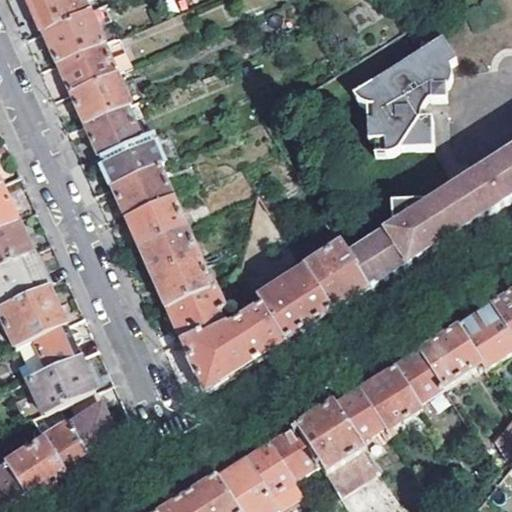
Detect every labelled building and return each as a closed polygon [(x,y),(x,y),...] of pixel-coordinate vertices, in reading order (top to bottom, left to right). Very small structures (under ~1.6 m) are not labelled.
[(95,0),(30,0),(46,34),(92,14),(88,4),(95,0)] [(92,14),(46,34),(60,66),(106,46),(92,14)] [(371,104),(371,138),(378,137),(379,152),(401,153),(406,150),(437,150),(438,119),(427,118),(425,105),(428,100),(446,100),(448,89),(455,81),(452,66),(457,61),(443,40),(355,96),(358,102),(371,104)] [(60,66),(73,96),(119,76),(106,46),(60,66)] [(73,96),(87,127),(133,108),(119,76),(73,96)] [(133,108),(87,127),(101,159),(143,141),(135,123),(147,118),(141,104),(133,108)] [(143,141),(101,159),(114,190),(161,170),(150,145),(156,139),(155,136),(143,141)] [(351,260),(371,291),(423,259),(501,209),(511,202),(511,158),(437,206),(396,206),(396,226),(399,225),(399,230),(351,260)] [(161,170),(114,190),(129,223),(175,202),(161,170)] [(0,231),(19,223),(3,186),(0,187),(0,231)] [(270,217),(257,199),(240,276),(250,292),(265,283),(257,271),(270,217)] [(175,202),(129,223),(142,253),(189,232),(175,202)] [(0,231),(0,269),(33,254),(19,223),(0,231)] [(142,253),(155,282),(201,261),(189,232),(142,253)] [(343,247),(304,272),(306,274),(332,316),(361,297),(371,291),(351,260),(343,247)] [(0,269),(0,312),(49,291),(33,254),(0,269)] [(155,282),(168,311),(213,291),(201,261),(155,282)] [(306,274),(258,304),(262,310),(285,345),(309,330),(332,316),(306,274)] [(225,311),(215,290),(213,291),(168,311),(183,345),(224,326),(218,315),(225,311)] [(0,312),(0,317),(15,351),(20,350),(66,328),(49,291),(0,312)] [(511,296),(492,310),(511,340),(511,296)] [(224,326),(183,345),(205,396),(276,351),(285,345),(262,310),(231,330),(226,329),(224,326)] [(487,374),(511,357),(511,340),(492,310),(485,314),(458,330),(483,368),(487,374)] [(17,369),(25,385),(29,383),(80,361),(66,328),(20,350),(26,365),(17,369)] [(483,368),(458,330),(453,334),(420,355),(442,390),(474,371),(476,374),(483,368)] [(442,390),(420,355),(403,366),(396,370),(422,413),(424,414),(428,410),(425,405),(444,393),(442,390)] [(80,361),(29,383),(44,418),(60,411),(71,405),(95,395),(80,361)] [(422,413),(396,370),(369,387),(362,391),(390,437),(396,433),(394,430),(422,413)] [(337,407),(361,445),(379,433),(384,441),(390,437),(362,391),(357,395),(337,407)] [(80,415),(82,422),(71,428),(95,467),(103,462),(121,450),(95,395),(71,405),(76,417),(80,415)] [(323,469),(341,499),(381,475),(361,445),(337,407),(304,428),(299,431),(323,469)] [(46,444),(71,483),(90,470),(95,467),(71,428),(60,411),(44,418),(33,423),(46,444)] [(511,423),(495,445),(505,461),(511,452),(511,423)] [(323,469),(299,431),(279,444),(272,448),(296,487),(323,469)] [(8,468),(32,507),(41,502),(71,483),(46,444),(8,468)] [(296,487),(272,448),(255,459),(246,464),(276,511),(302,496),(296,487)] [(276,511),(246,464),(237,470),(217,483),(235,511),(276,511)] [(493,467),(479,476),(484,485),(495,472),(493,467)] [(0,511),(24,511),(32,507),(8,468),(0,472),(0,511)] [(404,511),(381,475),(341,499),(349,511),(404,511)] [(235,511),(217,483),(188,502),(171,511),(235,511)]
